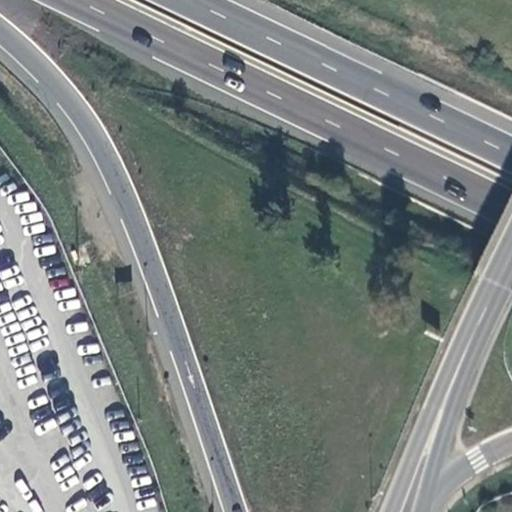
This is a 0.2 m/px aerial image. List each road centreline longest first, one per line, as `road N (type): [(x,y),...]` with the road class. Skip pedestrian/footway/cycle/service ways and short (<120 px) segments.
road 1 (trunk): [(0,33),(58,88),(112,169),(236,511)]
road 2 (trunk): [(77,0),(511,207)]
road 3 (trunk): [(511,152),(193,0)]
road 4 (primary): [(474,330),(436,398),(393,511)]
road 5 (primary): [(426,511),(474,330)]
